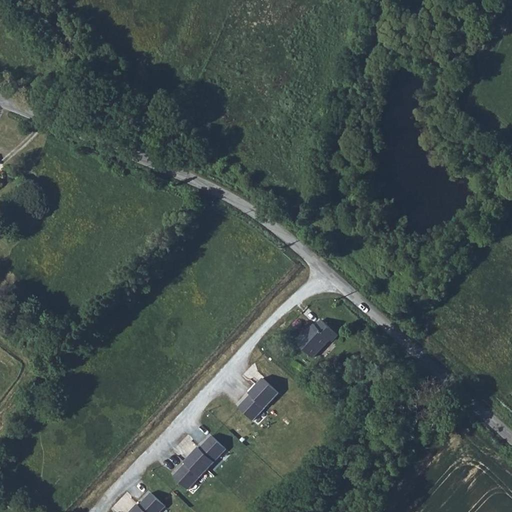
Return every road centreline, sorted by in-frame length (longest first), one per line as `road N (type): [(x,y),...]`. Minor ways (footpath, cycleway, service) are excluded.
road 1 (unclassified): [(0,100),(205,185),(323,268)]
road 2 (residential): [(91,511),(323,268)]
road 3 (unclassified): [(323,268),(511,438)]
